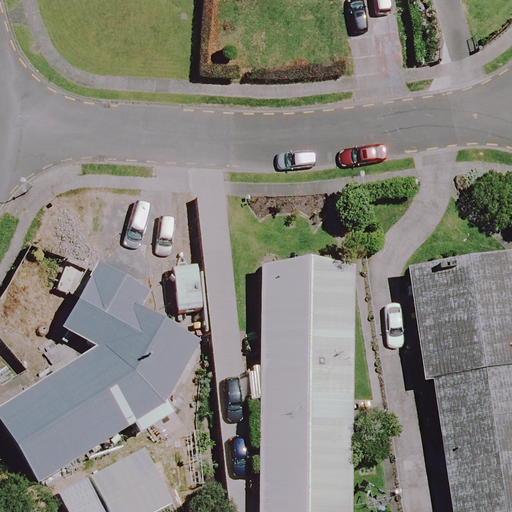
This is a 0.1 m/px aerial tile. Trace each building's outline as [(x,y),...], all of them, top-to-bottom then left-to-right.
[(511,511),(511,264),(404,280),(419,391),(428,389),(444,511),(511,511)] [(346,511),(348,271),(258,271),(255,511),(346,511)] [(83,362),(0,403),(0,439),(32,495),(137,424),(147,433),(197,350),(139,319),(143,299),(92,272),(57,333),(88,349),(83,362)] [(197,279),(161,278),(160,317),(196,318),(197,279)] [(124,511),(107,484),(74,503),(79,511),(124,511)]
